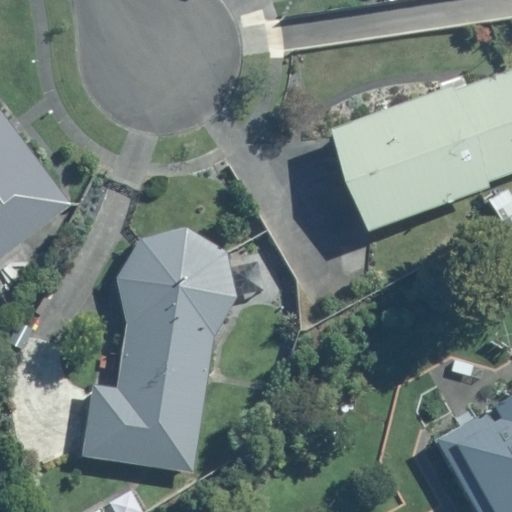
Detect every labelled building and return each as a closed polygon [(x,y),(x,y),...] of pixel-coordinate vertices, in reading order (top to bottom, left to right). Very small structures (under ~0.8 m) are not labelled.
[(511,70),(324,133),(355,225),(511,172),(511,70)] [(0,104),(0,257),(74,201),(0,104)] [(511,218),(472,241),(511,310),(511,308),(511,218)] [(93,381),(79,454),(192,473),(217,327),(237,298),(227,259),(191,232),(145,237),(113,277),(125,319),(115,384),(93,381)] [(511,511),(511,396),(432,443),(472,511),(511,511)]
